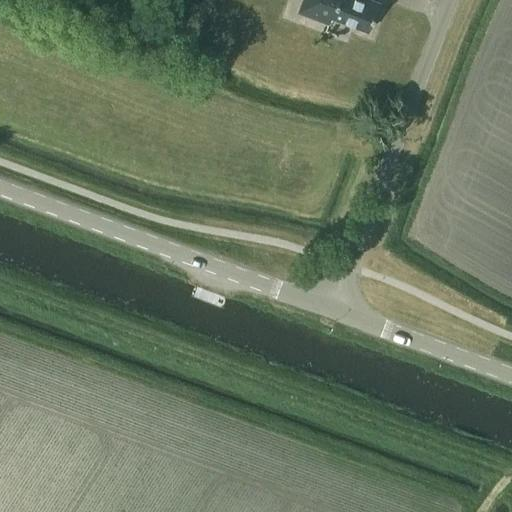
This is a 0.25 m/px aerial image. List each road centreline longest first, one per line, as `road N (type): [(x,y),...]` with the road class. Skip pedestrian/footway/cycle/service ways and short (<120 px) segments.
road 1 (tertiary): [(331,308),(0,187)]
road 2 (unclassified): [(331,308),(452,0)]
road 3 (tertiary): [(511,377),(331,308)]
